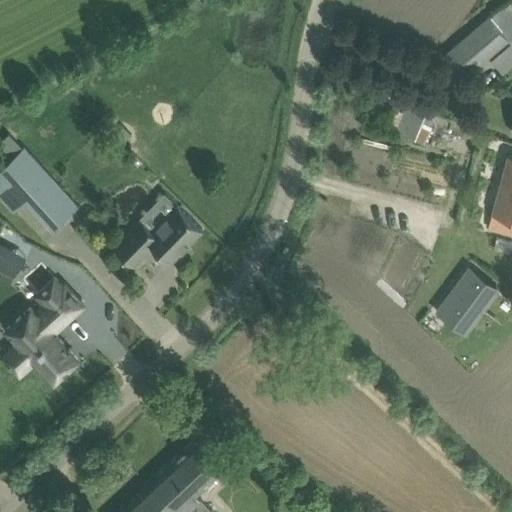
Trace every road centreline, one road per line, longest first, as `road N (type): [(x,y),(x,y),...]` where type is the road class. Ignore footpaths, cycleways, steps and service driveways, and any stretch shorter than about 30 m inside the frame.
road 1 (unclassified): [(0,511),(258,267),(294,175),(322,0)]
road 2 (track): [(493,511),(258,267)]
